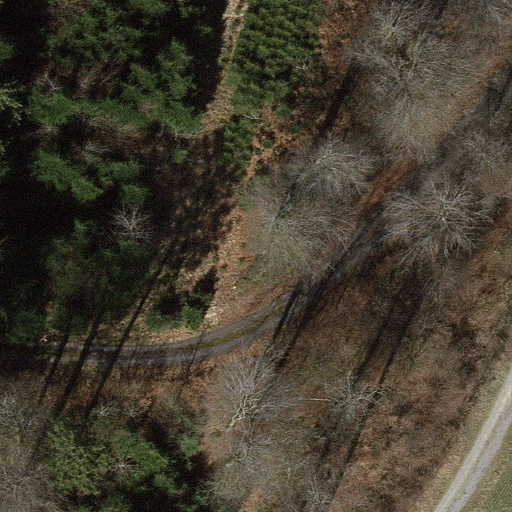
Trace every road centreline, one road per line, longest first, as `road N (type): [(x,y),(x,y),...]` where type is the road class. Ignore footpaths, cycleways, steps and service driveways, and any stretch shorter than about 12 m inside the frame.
road 1 (track): [(0,351),(177,362),(275,320),(388,223),(511,95)]
road 2 (track): [(511,370),(445,511)]
